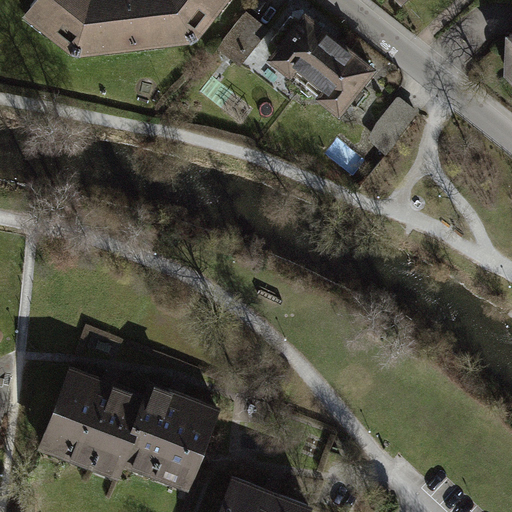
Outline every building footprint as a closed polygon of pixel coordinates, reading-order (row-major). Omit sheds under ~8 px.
[(24,0),(17,10),(68,45),(183,31),(206,0),(24,0)] [(337,42),(298,9),(266,48),(305,80),(337,42)] [(249,59),(272,28),(249,10),(225,42),(249,59)] [(376,74),(337,42),(305,80),(345,112),(376,74)] [(390,153),(422,110),(401,94),(368,136),(390,153)] [(145,388),(70,359),(38,445),(119,476),(125,463),(139,424),(132,422),(145,388)] [(223,402),(150,374),(145,388),(132,422),(139,424),(125,463),(190,488),(223,402)] [(310,511),(316,499),(234,467),(216,511),(310,511)]
